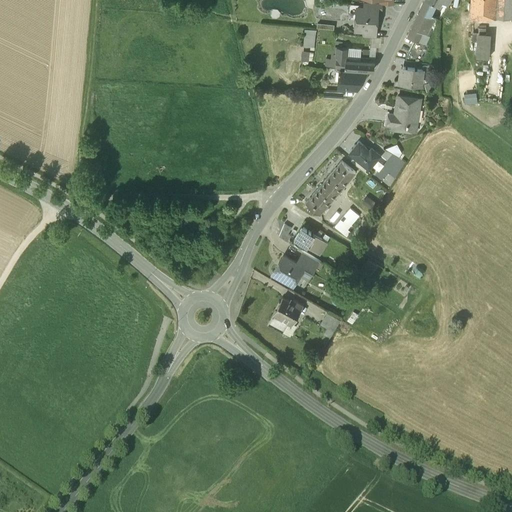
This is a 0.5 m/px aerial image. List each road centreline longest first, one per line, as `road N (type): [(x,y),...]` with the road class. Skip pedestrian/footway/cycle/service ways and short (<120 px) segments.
road 1 (tertiary): [(216,300),(274,201),(364,98),(415,0)]
road 2 (tertiary): [(217,329),(358,434),(511,504)]
road 3 (residential): [(63,511),(151,401),(193,331)]
road 4 (track): [(94,0),(75,180),(80,201)]
road 5 (track): [(80,201),(243,195)]
road 6 (tertiary): [(61,202),(188,303)]
